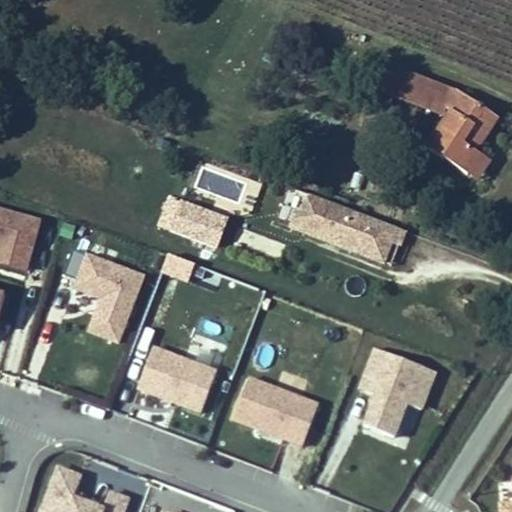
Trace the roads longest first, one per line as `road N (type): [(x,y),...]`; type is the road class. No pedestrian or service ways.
road 1 (residential): [(310,511),(35,414),(3,511)]
road 2 (unclassified): [(434,511),(511,389)]
